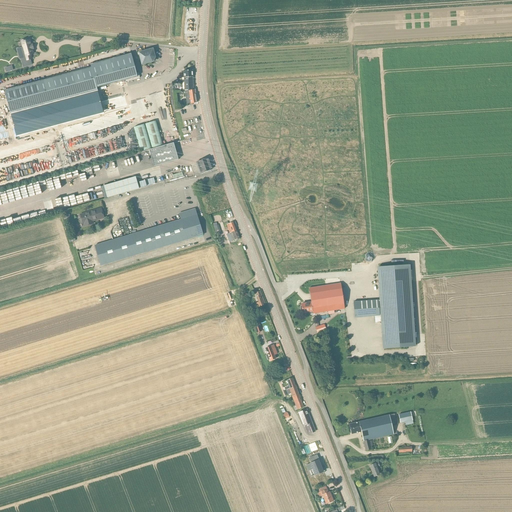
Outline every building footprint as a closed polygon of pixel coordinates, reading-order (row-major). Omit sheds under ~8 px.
[(30,38),(20,41),(22,47),(16,49),(20,60),(21,59),(23,68),(32,65),(30,60),(33,59),(31,55),(34,54),(30,38)] [(154,61),(155,59),(154,58),(154,57),(154,56),(152,49),(139,53),(142,64),(151,62),(152,62),(153,61),(154,61)] [(91,67),(3,91),(10,114),(98,90),(97,87),(138,76),(132,53),(90,65),(91,67)] [(185,91),(193,90),(193,70),(183,70),(184,90),(185,91)] [(193,90),(185,91),(187,104),(197,102),(195,90),(193,90)] [(80,132),(147,113),(144,101),(77,120),(80,132)] [(145,124),(152,149),(163,146),(156,121),(145,124)] [(134,127),(141,152),(149,150),(152,149),(144,124),(134,127)] [(149,150),(154,166),(178,159),(174,143),(163,146),(152,149),(149,150)] [(201,173),(212,169),(208,158),(196,162),(201,173)] [(104,187),(107,198),(126,193),(139,189),(136,177),(104,187)] [(139,182),(141,188),(155,184),(153,178),(139,182)] [(216,197),(212,186),(207,187),(210,194),(211,194),(213,199),(216,197)] [(223,198),(223,197),(217,199),(218,203),(219,203),(221,210),(229,207),(226,197),(223,198)] [(97,219),(104,218),(101,209),(80,215),(81,218),(80,219),(81,222),(83,222),(83,224),(84,224),(85,226),(93,224),(92,220),(97,218),(97,219)] [(100,266),(203,235),(195,209),(179,213),(180,220),(138,232),(94,246),(100,266)] [(228,224),(226,224),(227,227),(229,232),(229,233),(233,241),(235,240),(240,238),(237,230),(236,230),(233,222),(228,224)] [(378,300),(354,302),(354,317),(374,316),(375,321),(379,321),(381,348),(412,347),(407,266),(377,267),(378,300)] [(313,313),(344,308),(341,283),(309,288),(311,302),(301,304),(302,308),(301,309),(301,312),(302,312),(302,313),(312,311),(313,313)] [(257,308),(263,305),(262,304),(265,303),(260,291),(254,293),(258,302),(255,303),(257,308)] [(258,319),(252,321),(255,330),(261,328),(258,319)] [(317,333),(326,330),(324,325),(315,328),(317,333)] [(274,355),(277,354),(274,345),(266,348),(267,351),(266,351),(270,361),(276,359),(274,355)] [(304,407),(296,388),(292,378),(282,382),(283,384),(282,385),(283,387),(284,387),(285,390),(286,390),(288,394),(291,393),(295,405),(293,406),(295,410),(304,407)] [(315,432),(309,416),(307,409),(299,412),(302,420),(303,420),(308,434),(315,432)] [(402,414),(398,415),(399,416),(400,423),(405,422),(412,420),(413,420),(412,420),(412,417),(414,416),(415,416),(414,411),(411,412),(402,414)] [(396,423),(394,414),(389,415),(365,420),(349,424),(351,434),(361,431),(365,450),(371,449),(371,447),(373,447),(371,441),(369,441),(369,439),(393,434),(391,424),(396,423)] [(316,441),(305,446),(307,453),(319,448),(316,441)] [(310,464),(306,465),(308,471),(312,469),(315,475),(323,472),(318,460),(316,455),(308,458),(310,463),(310,464)] [(379,467),(378,463),(375,464),(370,465),(374,477),(379,475),(376,468),(379,467)] [(320,493),(318,493),(319,497),(322,496),(323,496),(326,504),(333,501),(329,492),(328,493),(327,490),(326,487),(318,489),(320,493)]
